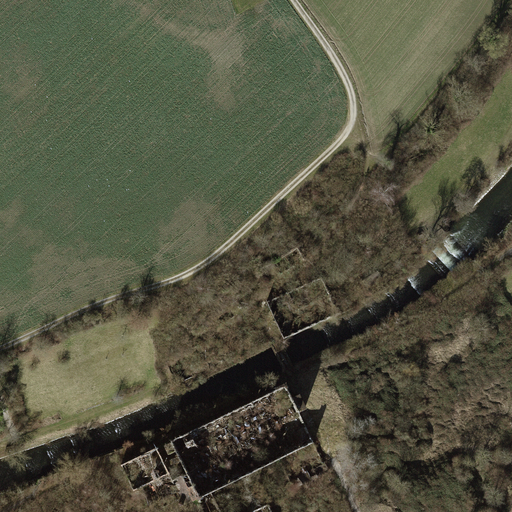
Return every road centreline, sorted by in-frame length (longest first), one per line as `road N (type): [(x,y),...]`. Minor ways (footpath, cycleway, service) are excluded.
road 1 (track): [(5,511),(98,461),(386,333),(511,248)]
road 2 (track): [(0,350),(208,263),(352,126)]
road 3 (track): [(366,155),(360,190),(327,242),(261,304),(357,511)]
road 4 (track): [(7,444),(156,386)]
road 5 (track): [(292,0),(348,83),(352,126)]
